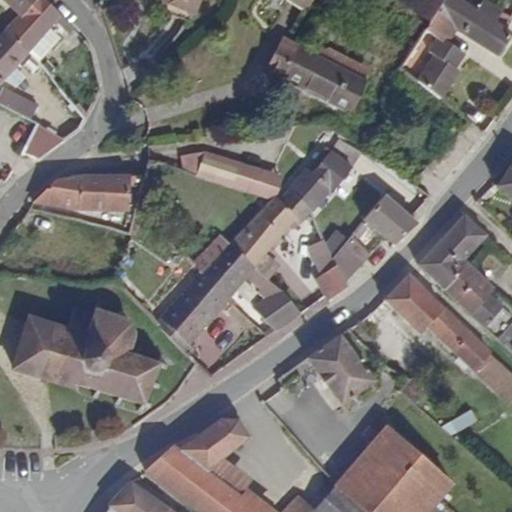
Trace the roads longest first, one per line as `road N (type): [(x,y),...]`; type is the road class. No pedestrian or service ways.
road 1 (tertiary): [(511,129),(406,257),(347,309),(132,452),(70,511)]
road 2 (residential): [(63,0),(93,24),(117,94),(109,124),(81,153),(17,189),(0,215)]
